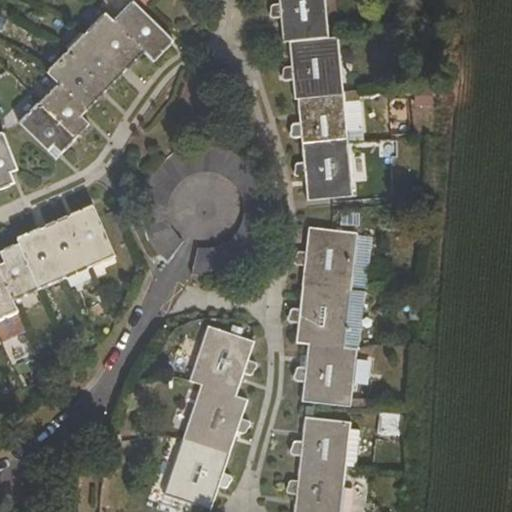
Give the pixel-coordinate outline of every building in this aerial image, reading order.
[(279,17),(282,43),(288,42),(328,39),(324,0),(277,0),(278,5),(269,5),(270,17),(279,17)] [(143,52),(152,60),(171,40),(133,3),(113,22),(143,52)] [(124,71),(143,52),(113,22),(105,14),(86,34),(124,71)] [(67,53),(105,91),(124,71),(86,34),(67,53)] [(344,94),(339,38),(328,39),(288,42),(290,67),(283,68),(283,80),(291,80),(293,100),(296,99),(344,94)] [(86,111),(105,91),(67,53),(48,73),(59,84),(86,111)] [(59,84),(40,104),(75,139),(89,124),(81,116),(86,111),(59,84)] [(325,153),(324,141),(348,139),(347,132),(345,102),(344,94),(296,99),(299,124),(291,124),(292,137),(300,137),(302,156),(325,153)] [(363,130),(360,101),(345,102),(347,132),(363,130)] [(53,145),(61,153),(75,139),(40,104),(20,123),(47,151),(53,145)] [(2,133),(0,134),(0,187),(14,182),(9,172),(17,169),(4,140),(2,133)] [(304,176),(306,199),(328,197),(353,195),(348,139),(324,141),(325,153),(302,156),(302,163),(295,164),(294,176),(304,176)] [(162,259),(168,263),(183,240),(177,236),(172,229),(169,222),(167,214),(167,206),(168,198),(171,191),(175,184),(181,178),(188,174),(195,171),(203,170),(211,171),(219,173),(226,177),(232,182),(237,188),(241,196),(243,203),(243,211),(242,219),(239,227),(234,233),(228,239),(221,243),(214,246),(206,247),(198,246),(192,273),(194,273),(198,274),(209,275),(219,273),(229,270),(239,266),(247,260),(255,253),(262,244),(266,235),(270,225),(272,214),(272,204),(270,193),(267,183),(262,174),(256,165),(248,158),(240,152),(230,147),(224,145),(214,143),(203,143),(193,144),(182,147),(173,151),(164,157),(156,164),(150,173),(145,182),(141,192),(139,202),(139,213),(141,223),(144,233),(148,243),(154,252),(162,259)] [(93,206),(67,217),(89,266),(114,255),(93,206)] [(41,229),(63,278),(89,266),(67,217),(41,229)] [(294,264),(304,265),(302,285),(352,291),(358,235),(358,233),(328,230),(308,227),(305,253),(299,252),(294,264)] [(19,244),(39,289),(63,278),(41,229),(17,240),(19,244)] [(373,237),(358,235),(352,291),(366,293),(373,237)] [(0,273),(12,301),(39,289),(19,244),(0,252),(5,262),(0,264),(0,273)] [(0,318),(17,311),(12,301),(0,273),(0,318)] [(295,342),(307,344),(345,347),(352,291),(302,285),(299,309),(291,309),(287,322),(297,323),(295,342)] [(345,347),(357,349),(359,349),(366,293),(352,291),(345,347)] [(207,326),(188,380),(200,385),(235,397),(243,375),(249,377),(251,371),(253,371),(255,367),(247,363),(254,341),(207,326)] [(350,406),(357,349),(345,347),(307,344),(305,368),(298,367),(293,380),(304,381),(302,400),(307,401),(350,406)] [(248,401),(235,397),(200,385),(182,439),(230,454),(237,433),(244,436),(246,430),(247,430),(249,425),(241,422),(248,401)] [(300,455),(298,474),(320,476),(322,465),(347,467),(352,423),(305,418),(302,442),(294,441),(291,454),(300,455)] [(182,439),(163,493),(212,510),(219,489),(225,491),(227,485),(229,485),(231,480),(223,477),(230,454),(182,439)] [(296,494),(293,511),(341,511),(347,467),(322,465),(320,476),(298,474),(297,481),(290,480),(287,493),(296,494)]
